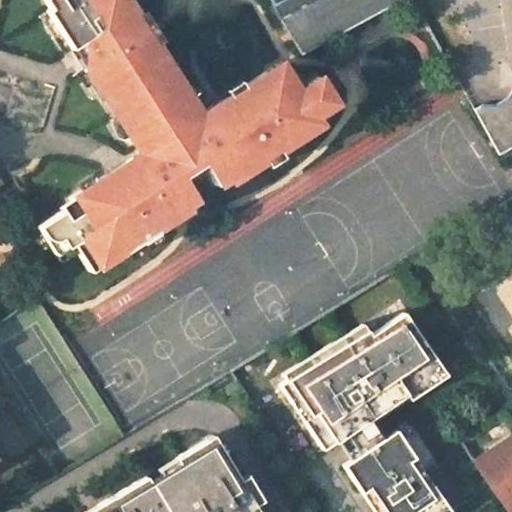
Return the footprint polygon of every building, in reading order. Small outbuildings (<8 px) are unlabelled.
[(113,119),(123,135),(125,133),(138,155),(129,161),(127,157),(64,198),(69,204),(32,226),(38,233),(46,246),(51,253),(68,244),(71,249),(85,270),(121,247),(150,228),(183,207),(181,203),(188,199),(179,186),(171,175),(197,158),(204,170),(213,183),(222,177),(225,181),(259,160),(274,151),(299,136),(296,132),(308,123),(306,119),(323,108),(327,106),(311,80),(297,88),(290,92),(282,78),(274,66),(238,89),(223,97),(200,112),(202,114),(193,119),(180,98),(182,97),(173,81),(150,46),(131,17),(120,0),(40,0),(46,9),(43,11),(64,44),(80,69),(89,83),(113,119)] [(266,0),(297,56),(398,0),(266,0)] [(37,15),(59,48),(64,44),(43,11),(37,15)] [(156,42),(137,12),(131,17),(150,46),(156,42)] [(75,72),(82,88),(89,83),(80,69),(75,72)] [(297,88),(288,74),(282,78),(290,92),(297,88)] [(189,93),(176,80),(173,81),(182,97),(189,93)] [(233,83),(219,91),(223,97),(238,89),(233,83)] [(511,91),(507,99),(494,107),(480,108),(472,110),(497,155),(511,147),(511,91)] [(323,108),(306,119),(308,123),(296,132),(299,136),(329,117),(323,108)] [(109,121),(116,139),(123,135),(113,119),(109,121)] [(263,166),(278,157),(274,151),(259,160),(263,166)] [(197,158),(171,175),(179,186),(204,170),(197,158)] [(150,228),(121,247),(127,256),(155,237),(150,228)] [(32,237),(40,250),(46,246),(38,233),(32,237)] [(55,259),(71,249),(68,244),(51,253),(55,259)] [(287,378),(279,383),(294,406),(302,400),(311,416),(304,420),(323,449),(346,434),(360,454),(343,465),(361,493),(376,484),(380,491),(375,495),(383,507),(386,511),(449,511),(432,486),(427,489),(417,475),(408,462),(414,458),(396,430),(383,439),(369,419),(407,395),(410,400),(447,375),(433,354),(426,359),(411,338),(403,326),(411,321),(402,308),(369,330),(365,326),(344,340),(312,361),(287,378)] [(361,319),(339,334),(344,340),(365,326),(361,319)] [(411,321),(403,326),(411,338),(419,332),(411,321)] [(419,332),(411,338),(426,359),(433,354),(419,332)] [(339,334),(308,355),(312,361),(344,340),(339,334)] [(308,355),(282,371),(287,378),(312,361),(308,355)] [(302,400),(294,406),(304,420),(311,416),(302,400)] [(212,434),(206,438),(218,457),(224,454),(212,434)] [(511,511),(511,436),(474,459),(510,511),(511,511)] [(258,511),(254,503),(239,478),(224,454),(218,457),(206,438),(174,457),(175,457),(178,463),(162,474),(149,481),(145,475),(82,511),(258,511)] [(175,457),(158,468),(162,474),(178,463),(175,457)] [(414,458),(408,462),(417,475),(423,472),(414,458)] [(423,472),(417,475),(427,489),(432,486),(423,472)] [(246,473),(239,478),(254,503),(261,499),(246,473)] [(376,484),(361,493),(374,511),(375,511),(383,507),(375,495),(380,491),(376,484)]
